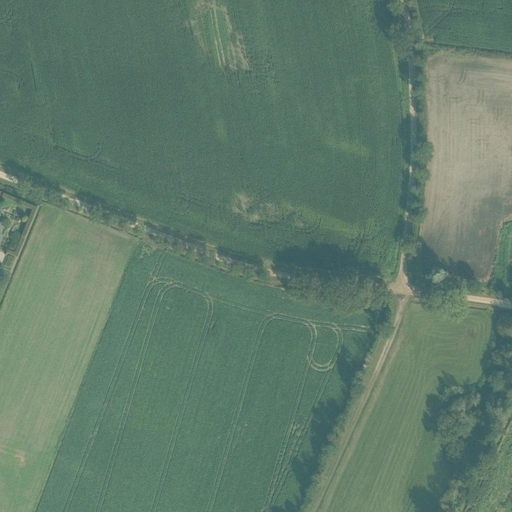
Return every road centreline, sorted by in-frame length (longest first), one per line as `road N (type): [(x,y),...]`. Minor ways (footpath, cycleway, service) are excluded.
road 1 (track): [(307,511),(401,292),(412,198),(409,65),(397,0)]
road 2 (track): [(511,306),(262,273),(0,176)]
